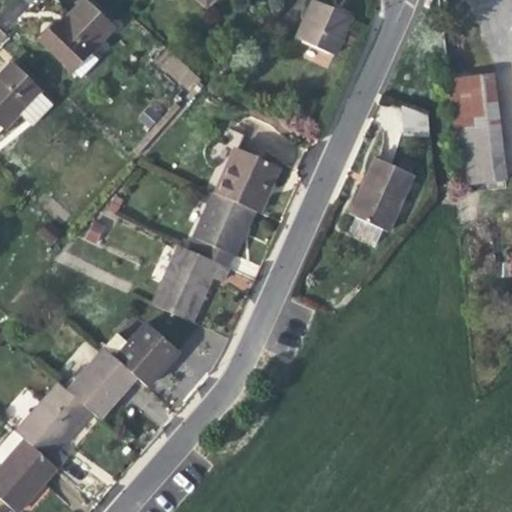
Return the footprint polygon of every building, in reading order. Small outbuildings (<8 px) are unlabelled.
[(327,6),(314,0),(312,0),(295,39),(335,57),(353,17),(327,6)] [(86,47),(90,51),(112,28),(83,1),(62,23),(54,31),(51,29),(41,40),(68,65),(86,47)] [(86,47),(68,65),(81,77),(98,59),(90,51),(86,47)] [(49,92),(16,58),(0,74),(0,122),(5,127),(39,92),(44,97),(49,92)] [(494,74),(448,80),(461,184),(507,178),(494,74)] [(404,134),(429,136),(427,117),(401,105),(404,134)] [(159,115),(149,106),(138,118),(147,127),(159,115)] [(235,147),(214,193),(256,211),(261,214),(268,200),(263,198),(268,188),(278,166),(235,147)] [(354,217),(383,230),(388,232),(414,176),(412,175),(404,172),(374,158),(362,186),(349,214),(354,217)] [(408,164),(404,172),(412,175),(416,167),(408,164)] [(244,237),(256,211),(214,193),(213,192),(193,237),(189,236),(183,248),(225,267),(231,254),(235,256),(244,237)] [(383,230),(354,217),(349,228),(378,242),(383,230)] [(219,281),(225,267),(183,248),(178,246),(152,304),(191,322),(203,296),(211,278),(219,281)] [(144,323),(112,358),(134,377),(146,388),(164,367),(177,353),(144,323)] [(117,396),(134,377),(112,358),(101,348),(64,390),(89,412),(97,419),(117,396)] [(13,431),(23,440),(55,468),(64,458),(55,450),(69,434),(89,412),(64,390),(56,382),(13,431)] [(16,511),(36,490),(55,468),(23,440),(0,465),(0,500),(12,511),(16,511)]
